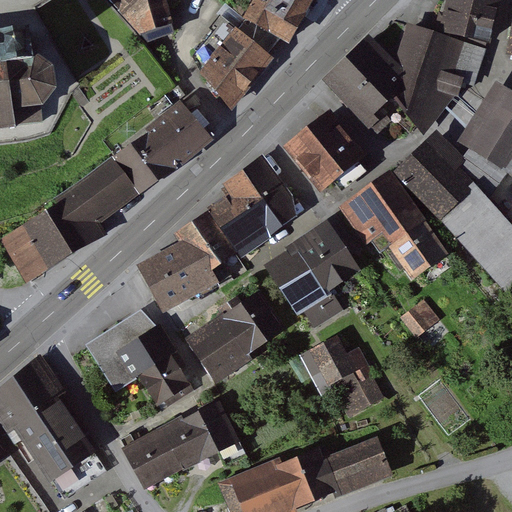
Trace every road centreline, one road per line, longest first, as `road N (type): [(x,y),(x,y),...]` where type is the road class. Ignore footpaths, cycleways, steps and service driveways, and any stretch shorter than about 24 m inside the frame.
road 1 (primary): [(35,330),(377,0)]
road 2 (residential): [(35,330),(150,511)]
road 3 (residential): [(511,456),(339,511)]
